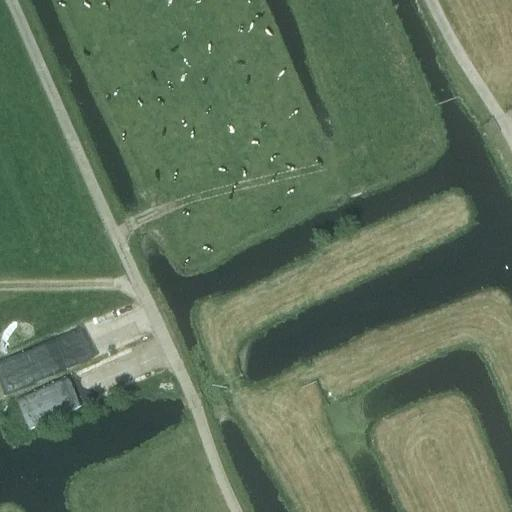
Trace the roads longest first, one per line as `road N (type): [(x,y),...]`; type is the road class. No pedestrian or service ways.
road 1 (track): [(236,511),(12,0)]
road 2 (track): [(116,234),(185,201),(321,168)]
road 3 (track): [(511,136),(456,55),(431,0)]
road 4 (track): [(140,287),(0,287)]
